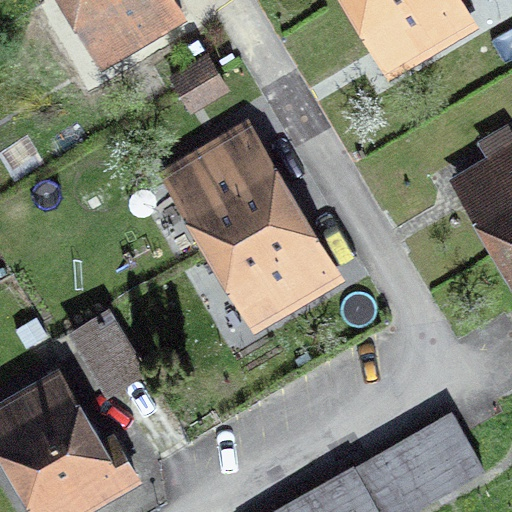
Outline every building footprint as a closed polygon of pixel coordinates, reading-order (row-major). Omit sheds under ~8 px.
[(65,0),(104,63),(185,15),(175,0),(65,0)] [(354,0),(394,66),(466,23),(452,0),(354,0)] [(208,56),(171,77),(189,108),(226,87),(208,56)] [(254,319),(336,272),(253,129),(171,176),(254,319)] [(511,141),(456,176),(511,267),(511,141)] [(124,342),(91,361),(108,391),(142,372),(124,342)] [(0,403),(0,444),(42,511),(88,511),(133,485),(60,367),(0,403)] [(353,468),(376,511),(396,511),(482,467),(454,415),(353,468)] [(376,511),(353,468),(269,511),(376,511)]
